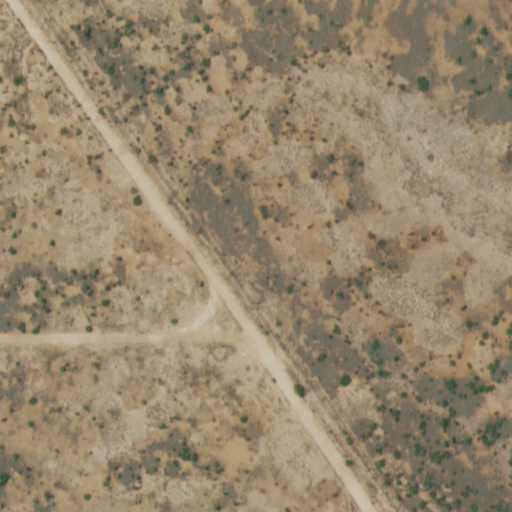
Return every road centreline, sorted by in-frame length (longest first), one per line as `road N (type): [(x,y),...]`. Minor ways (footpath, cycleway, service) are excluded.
road 1 (residential): [(379,511),(269,343),(228,334),(0,334)]
road 2 (residential): [(269,343),(13,0)]
